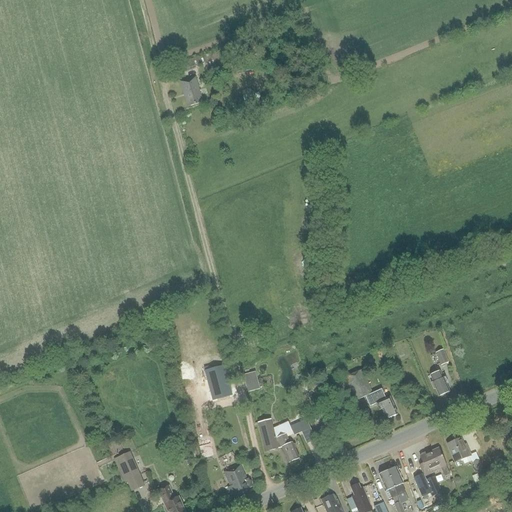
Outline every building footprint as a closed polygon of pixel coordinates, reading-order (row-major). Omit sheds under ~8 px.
[(177,66),(179,74),(208,64),(210,69),(223,65),(222,61),(240,55),(236,45),(204,56),(203,55),(189,60),(190,62),(177,66)] [(187,106),(202,101),(195,76),(180,81),(187,106)] [(162,323),(156,325),(158,333),(165,331),(162,323)] [(139,330),(141,336),(150,333),(148,327),(139,330)] [(436,353),(441,366),(449,363),(443,350),(436,353)] [(205,369),(213,400),(233,395),(224,364),(205,369)] [(299,367),(285,370),(287,385),(302,383),(299,367)] [(345,377),(356,402),(374,394),(363,370),(345,377)] [(251,391),(263,388),(258,371),(246,374),(251,391)] [(441,371),(431,375),(434,383),(431,384),(434,390),(436,389),(439,397),(449,392),(446,384),(448,383),(446,377),(444,378),(441,371)] [(372,405),(377,403),(380,410),(383,409),(387,419),(396,415),(389,398),(384,400),(383,396),(376,399),(374,396),(369,398),(372,405)] [(293,443),(290,443),(286,434),(276,439),(271,420),(258,423),(266,452),(282,447),(289,463),(299,458),(293,443)] [(294,435),(294,436),(302,432),(311,428),(307,420),(290,427),(294,435)] [(204,457),(216,454),(212,438),(200,441),(204,457)] [(456,462),(463,459),(465,464),(472,461),(470,456),(471,455),(465,443),(464,444),(461,438),(448,444),(456,462)] [(423,474),(414,478),(422,497),(424,496),(425,500),(442,492),(435,476),(426,480),(425,476),(441,469),(444,477),(450,475),(438,448),(427,453),(425,452),(421,454),(420,456),(419,457),(422,465),(419,466),(423,474)] [(115,460),(125,482),(127,481),(132,491),(145,485),(140,474),(134,477),(131,470),(137,467),(131,452),(115,460)] [(480,459),(473,462),(480,481),(475,483),(478,488),(488,484),(485,477),(493,473),(491,467),(484,469),(480,459)] [(239,467),(226,473),(232,487),(229,488),(232,495),(240,492),(241,495),(250,491),(249,489),(252,487),(251,485),(253,484),(251,480),(248,481),(247,478),(244,479),(239,467)] [(394,487),(397,495),(405,492),(401,484),(402,483),(395,468),(388,471),(395,487),(394,487)] [(400,502),(397,495),(394,487),(395,487),(388,471),(379,475),(386,491),(389,490),(392,497),(393,497),(396,503),(394,504),(397,511),(405,511),(401,501),(400,502)] [(352,498),(357,510),(371,504),(364,488),(362,489),(359,483),(351,487),(355,497),(352,498)] [(168,487),(159,491),(168,511),(185,511),(180,499),(175,501),(168,487)] [(334,494),(323,498),(325,503),(323,504),(327,511),(344,511),(338,497),(336,498),(334,494)] [(373,507),(375,511),(387,511),(383,503),(373,507)]
